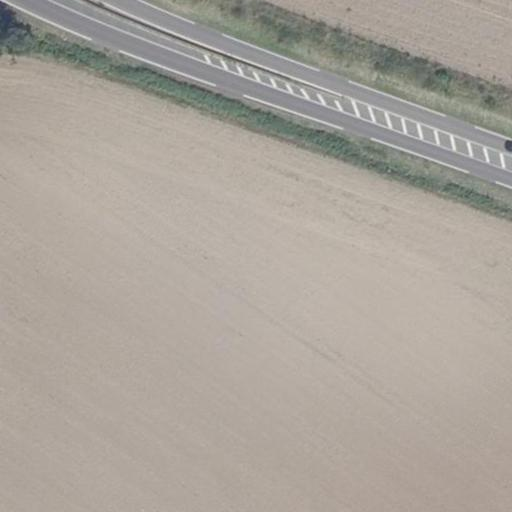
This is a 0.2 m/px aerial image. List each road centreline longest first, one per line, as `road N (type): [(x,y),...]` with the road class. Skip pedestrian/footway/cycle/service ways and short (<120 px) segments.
road 1 (primary): [(28,0),(511,179)]
road 2 (primary): [(511,148),(119,0)]
